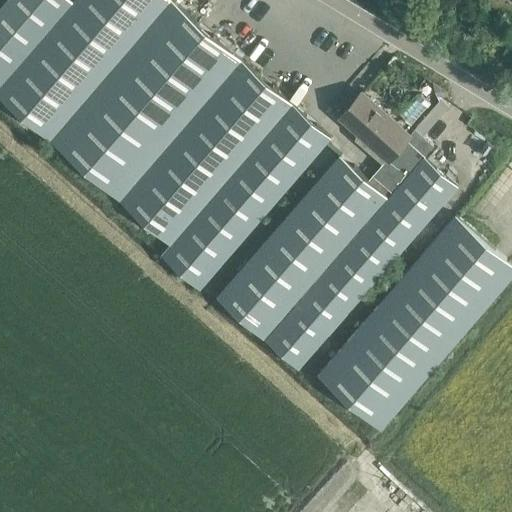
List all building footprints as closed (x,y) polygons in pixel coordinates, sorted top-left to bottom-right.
[(75,0),(0,87),(0,94),(49,137),(168,0),(75,0)] [(7,0),(0,9),(0,83),(73,0),(7,0)] [(293,103),(193,17),(203,6),(196,0),(172,0),(52,139),(173,243),(293,103)] [(399,109),(422,135),(454,107),(443,96),(449,91),(436,77),(399,109)] [(363,92),(340,118),(365,140),(361,144),(374,156),(378,151),(386,159),(374,174),(393,191),(266,337),(300,367),(459,185),(425,155),(426,154),(407,138),(410,135),(363,92)] [(293,103),(173,243),(209,275),(331,136),(293,103)] [(265,336),(388,195),(340,154),(217,294),(265,336)] [(319,373),(383,428),(511,277),(511,261),(456,213),(319,373)]
